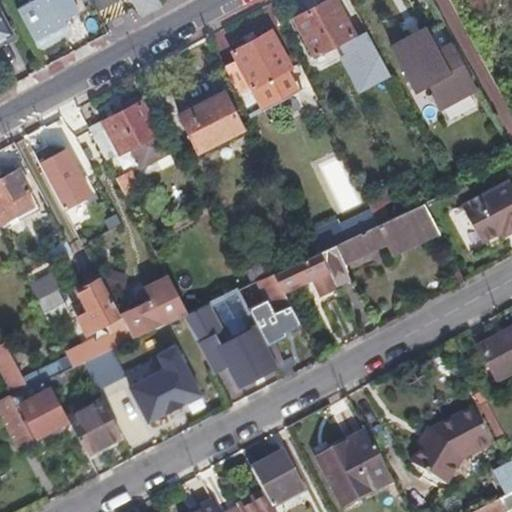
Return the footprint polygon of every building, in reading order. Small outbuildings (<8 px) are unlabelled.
[(29,0),(16,8),(35,43),(68,25),(64,17),(78,10),(72,0),(29,0)] [(389,76),(368,36),(357,41),(334,0),(329,0),(294,19),(314,56),(339,43),(346,57),(341,59),(359,92),(389,76)] [(0,40),(12,34),(0,11),(0,40)] [(474,87),(439,20),(391,46),(413,87),(421,82),(435,107),(474,87)] [(236,61),(224,67),(248,116),(295,90),(285,72),(291,69),(271,32),(232,53),(236,61)] [(198,152),(243,130),(223,92),(179,115),(198,152)] [(141,103),(89,130),(106,162),(130,149),(140,169),(169,154),(141,103)] [(54,144),(34,155),(64,211),(84,200),(70,173),(76,170),(66,150),(54,144)] [(0,180),(0,224),(6,221),(6,222),(34,207),(27,193),(30,192),(19,171),(0,180)] [(116,182),(127,200),(139,193),(130,174),(116,182)] [(481,244),(501,233),(510,228),(511,231),(511,188),(509,182),(462,207),(481,244)] [(384,191),(366,200),(379,226),(389,221),(382,207),(390,203),(384,191)] [(389,221),(379,226),(348,240),(319,254),(336,286),(350,279),(343,265),(387,244),(393,255),(437,231),(423,205),(389,221)] [(319,254),(348,240),(340,225),(309,240),(316,255),(319,254)] [(511,231),(510,228),(501,233),(503,237),(511,232),(511,231)] [(336,286),(319,254),(316,255),(273,275),(283,293),(312,279),(326,306),(342,297),(336,286)] [(170,282),(166,275),(158,279),(163,287),(157,291),(147,296),(150,303),(122,316),(133,338),(176,317),(171,307),(181,302),(170,282)] [(273,275),(252,285),(239,291),(257,326),(268,346),(282,339),(281,337),(277,329),(270,316),(267,317),(256,295),(257,292),(261,290),(275,315),(281,312),(291,331),(301,326),(283,293),(273,275)] [(177,278),(170,282),(181,302),(182,304),(189,300),(177,278)] [(163,287),(158,279),(153,282),(157,291),(163,287)] [(133,338),(102,280),(80,291),(84,301),(76,306),(82,318),(78,319),(86,334),(105,325),(111,335),(96,343),(85,348),(84,346),(67,354),(74,368),(83,363),(133,340),(133,338)] [(56,292),(38,301),(49,322),(66,312),(56,292)] [(221,331),(207,306),(188,314),(184,316),(215,375),(228,367),(238,387),(278,366),(273,356),(270,351),(268,346),(257,326),(240,335),(251,355),(246,357),(239,343),(223,351),(215,335),(221,331)] [(185,324),(181,317),(138,338),(145,351),(157,345),(154,338),(185,324)] [(281,327),(277,329),(281,337),(285,335),(281,327)] [(511,372),(511,329),(478,348),(496,381),(511,372)] [(29,389),(5,345),(0,347),(0,368),(15,396),(20,394),(29,389)] [(180,417),(214,399),(197,368),(163,387),(180,417)] [(20,394),(15,396),(11,398),(10,397),(23,420),(28,418),(38,437),(69,420),(48,381),(40,383),(45,393),(29,401),(27,397),(23,399),(20,394)] [(23,420),(10,397),(0,402),(0,412),(20,451),(35,443),(23,420)] [(69,420),(80,441),(88,455),(122,436),(103,401),(69,420)] [(492,445),(473,409),(433,431),(412,464),(446,486),(463,460),(492,445)] [(390,478),(366,433),(317,459),(341,504),(390,478)] [(69,447),(88,484),(100,477),(88,455),(80,441),(69,447)] [(283,454),(252,471),(264,493),(272,508),(297,493),(286,472),(291,469),(283,454)] [(510,511),(511,511),(511,493),(477,511),(510,511)] [(216,511),(211,502),(198,509),(200,511),(216,511)]
